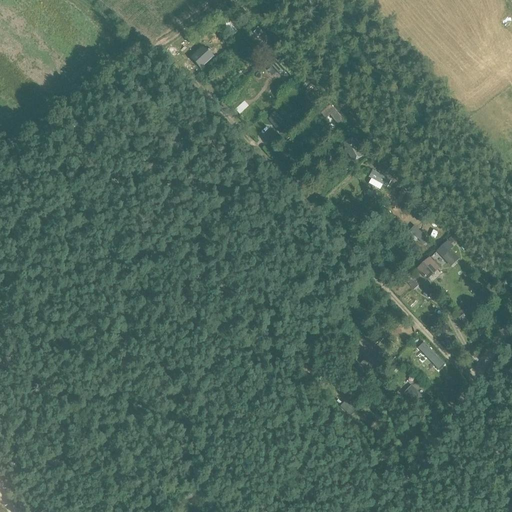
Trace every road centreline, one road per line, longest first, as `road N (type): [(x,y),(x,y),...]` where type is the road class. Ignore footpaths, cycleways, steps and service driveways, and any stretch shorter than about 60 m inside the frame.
road 1 (track): [(0,171),(215,0)]
road 2 (residential): [(315,212),(474,383)]
road 3 (track): [(390,511),(511,327)]
